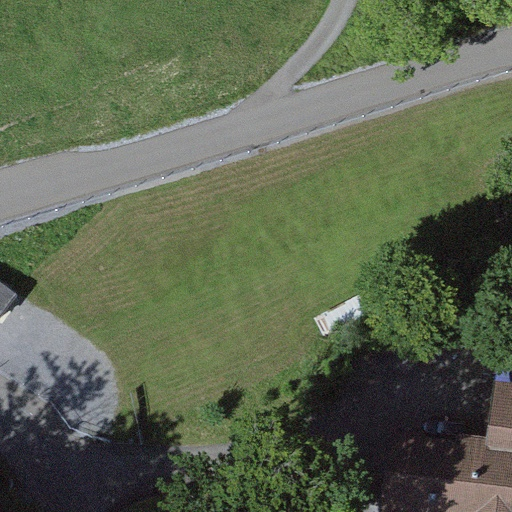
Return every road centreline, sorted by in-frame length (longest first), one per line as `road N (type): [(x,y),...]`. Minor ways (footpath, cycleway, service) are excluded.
road 1 (unclassified): [(0,198),(241,133),(511,46)]
road 2 (track): [(241,133),(341,21),(345,0)]
